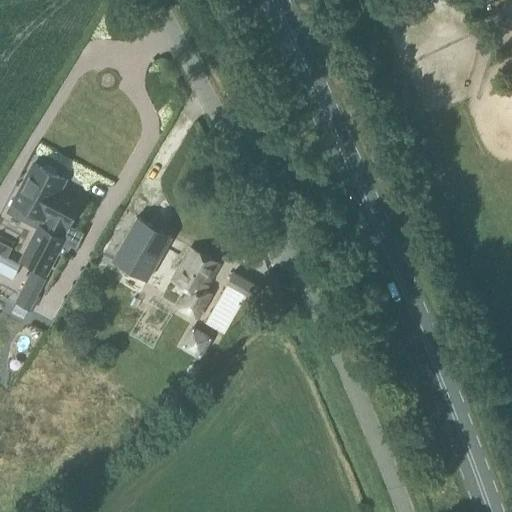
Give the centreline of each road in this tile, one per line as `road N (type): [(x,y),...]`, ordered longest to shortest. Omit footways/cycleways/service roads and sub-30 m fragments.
road 1 (unclassified): [(406,511),(336,335),(156,0)]
road 2 (primary): [(491,511),(376,219),(276,0)]
